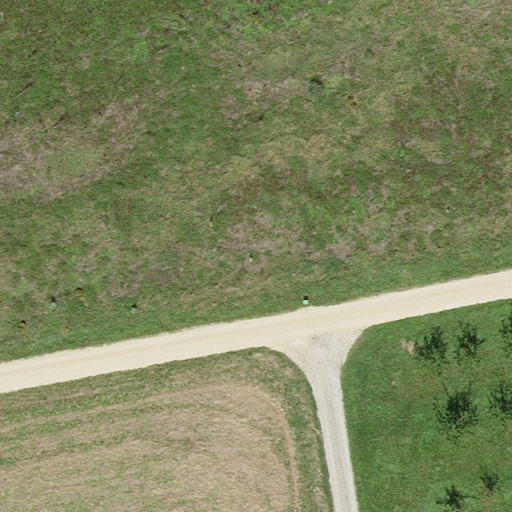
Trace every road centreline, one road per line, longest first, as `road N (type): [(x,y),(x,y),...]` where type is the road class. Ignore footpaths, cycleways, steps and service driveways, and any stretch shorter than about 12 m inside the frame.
road 1 (track): [(0,384),(511,286)]
road 2 (track): [(335,511),(306,326)]
